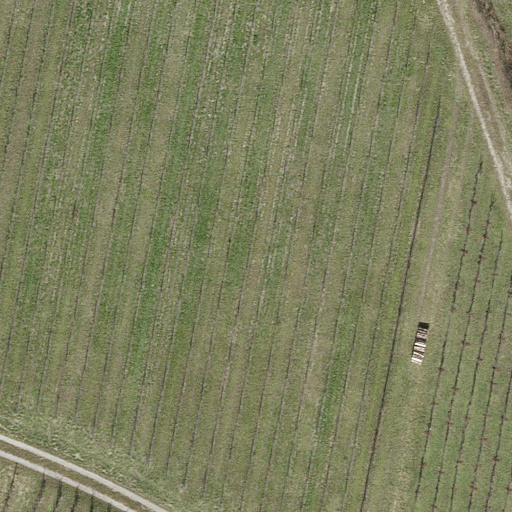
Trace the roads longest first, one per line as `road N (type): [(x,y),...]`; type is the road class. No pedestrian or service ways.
road 1 (track): [(511,185),(448,0)]
road 2 (track): [(148,511),(0,444)]
